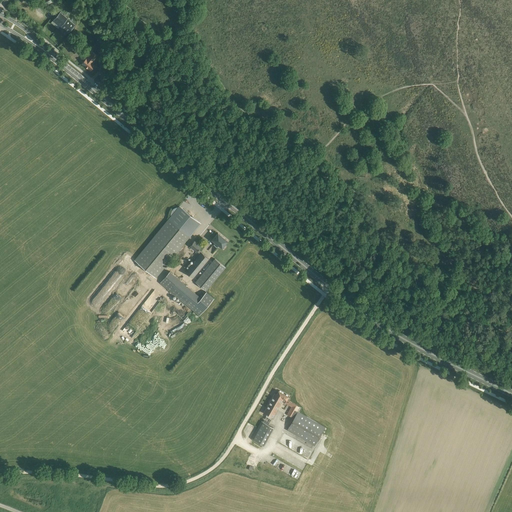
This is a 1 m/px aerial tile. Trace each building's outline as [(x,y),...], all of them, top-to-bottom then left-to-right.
[(57,15),(53,19),(54,20),(54,19),(54,20),(55,21),(58,24),(60,25),(61,26),(68,18),(67,18),(60,12),(57,15)] [(68,18),(61,26),(68,32),(69,32),(75,25),(68,18)] [(99,51),(101,48),(100,48),(102,45),(97,41),(92,47),(98,52),(99,51)] [(92,51),(82,64),(91,71),(96,64),(99,60),(97,59),(98,57),(92,51)] [(134,80),(139,85),(143,81),(139,76),(134,80)] [(161,80),(153,82),(158,94),(165,92),(161,80)] [(137,91),(143,98),(149,93),(143,86),(137,91)] [(154,99),(148,103),(152,108),(158,103),(154,99)] [(171,217),(169,219),(189,236),(200,223),(180,206),(179,207),(177,207),(175,208),(173,209),(172,211),(171,213),(171,215),(171,217)] [(155,277),(189,236),(169,219),(135,260),(139,264),(155,277)] [(219,245),(222,247),(227,241),(218,233),(212,239),(216,242),(214,244),(217,247),(219,245)] [(209,258),(203,254),(201,252),(198,250),(201,246),(194,241),(190,245),(196,250),(195,251),(199,255),(185,271),(193,277),(209,258)] [(215,259),(196,282),(206,291),(225,267),(215,259)] [(214,298),(206,292),(201,298),(170,271),(160,283),(199,316),(214,298)] [(136,331),(127,325),(122,331),(132,338),(136,331)] [(297,405),(289,401),(287,399),(289,396),(278,391),(277,394),(275,393),(273,397),(280,401),(279,402),(281,403),(282,400),(285,402),(285,403),(291,407),(287,415),(290,417),(290,416),(294,418),(287,430),(315,446),(325,427),(298,412),(297,412),(294,410),(297,405)] [(279,402),(280,401),(273,397),(264,412),(272,417),(281,403),(279,402)] [(274,428),(266,423),(262,421),(252,439),(264,445),(274,428)]
